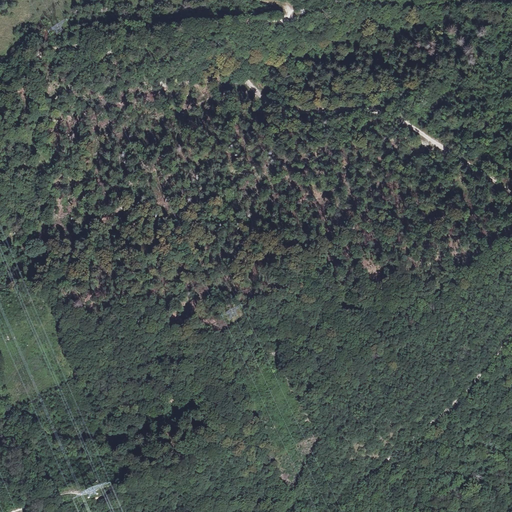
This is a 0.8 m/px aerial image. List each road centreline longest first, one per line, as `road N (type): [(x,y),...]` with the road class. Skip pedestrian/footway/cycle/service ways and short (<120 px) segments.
road 1 (track): [(511,193),(389,113),(292,110),(269,101),(243,74),(213,0)]
road 2 (track): [(0,77),(48,48),(149,44),(290,12)]
road 3 (track): [(329,511),(456,402),(511,333)]
road 4 (track): [(0,170),(41,165),(34,147),(41,118),(114,49)]
